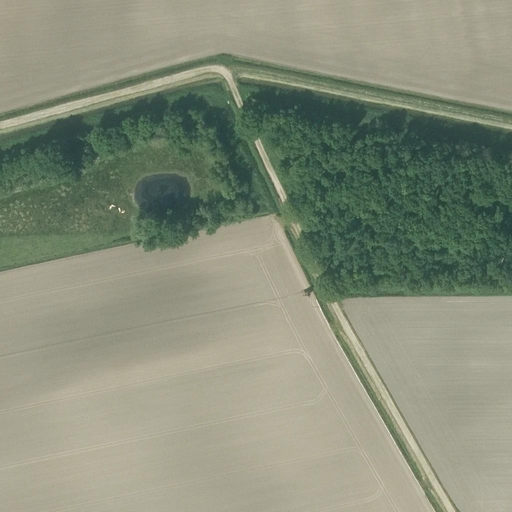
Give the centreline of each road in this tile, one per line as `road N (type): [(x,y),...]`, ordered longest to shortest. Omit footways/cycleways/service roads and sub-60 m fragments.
road 1 (track): [(224,69),(327,292),(451,511)]
road 2 (track): [(511,122),(224,69)]
road 3 (track): [(0,128),(224,69)]
